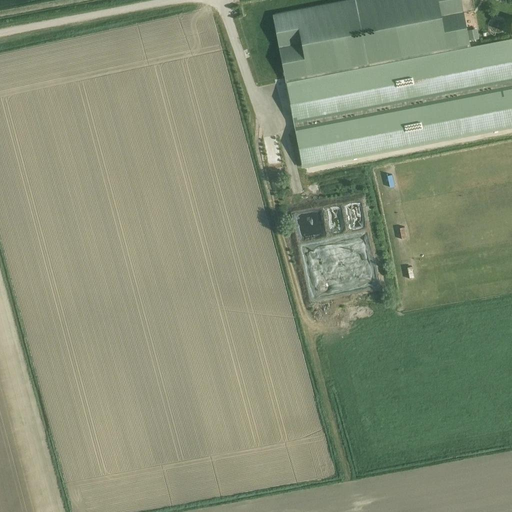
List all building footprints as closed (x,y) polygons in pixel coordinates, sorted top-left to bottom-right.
[(458,0),(347,0),(275,14),(288,82),(467,47),(458,0)] [(477,29),(467,31),(469,40),(479,39),(477,29)] [(288,82),(305,167),(511,126),(511,38),(467,47),(288,82)] [(283,125),(290,124),(284,85),(277,86),(283,125)] [(266,154),(275,152),(273,142),(264,144),(266,154)] [(392,182),(386,183),(388,195),(394,194),(392,182)]
